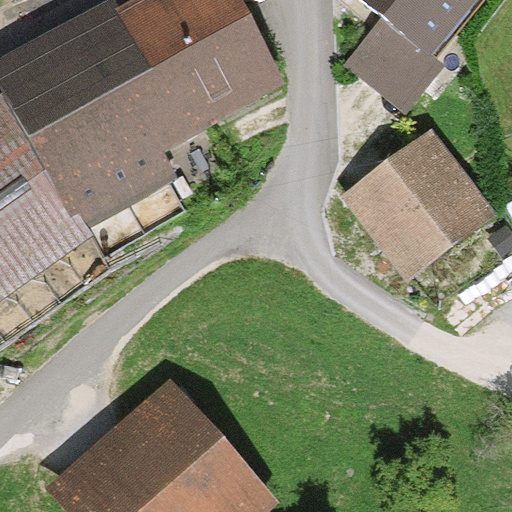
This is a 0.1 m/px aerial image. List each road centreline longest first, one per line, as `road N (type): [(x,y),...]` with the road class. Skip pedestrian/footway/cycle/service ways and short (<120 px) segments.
road 1 (track): [(305,0),(302,187),(313,248),(335,278),(511,380)]
road 2 (track): [(0,433),(72,355),(302,187)]
